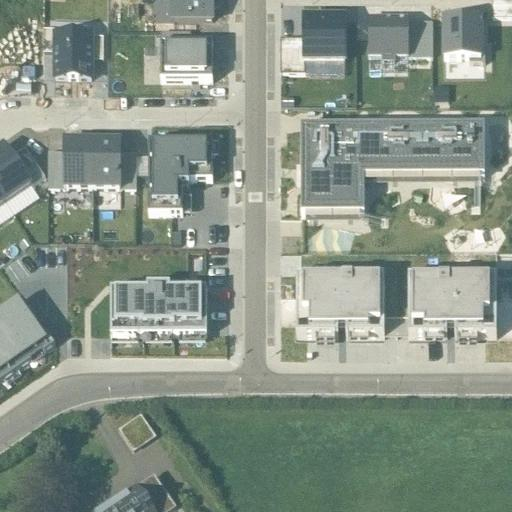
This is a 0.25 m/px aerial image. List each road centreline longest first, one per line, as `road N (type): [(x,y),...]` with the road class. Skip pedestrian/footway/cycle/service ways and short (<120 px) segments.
road 1 (residential): [(252,387),(253,120)]
road 2 (residential): [(0,439),(69,392),(252,387)]
road 3 (residential): [(252,387),(511,385)]
road 4 (residential): [(0,119),(253,120)]
road 5 (residential): [(253,120),(253,0)]
